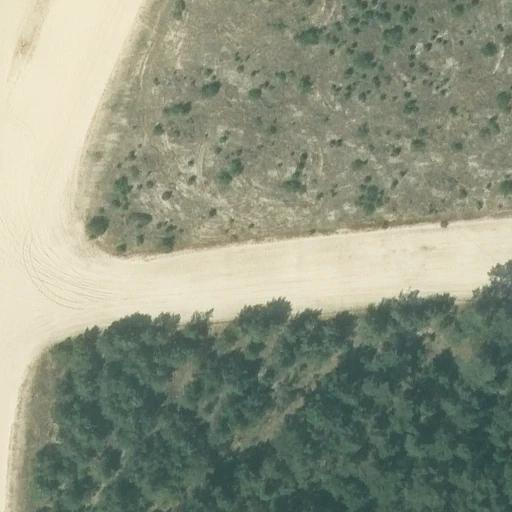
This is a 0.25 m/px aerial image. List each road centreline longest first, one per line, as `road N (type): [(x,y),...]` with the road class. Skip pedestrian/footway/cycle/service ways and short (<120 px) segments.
road 1 (track): [(0,300),(511,259)]
road 2 (track): [(53,0),(0,131)]
